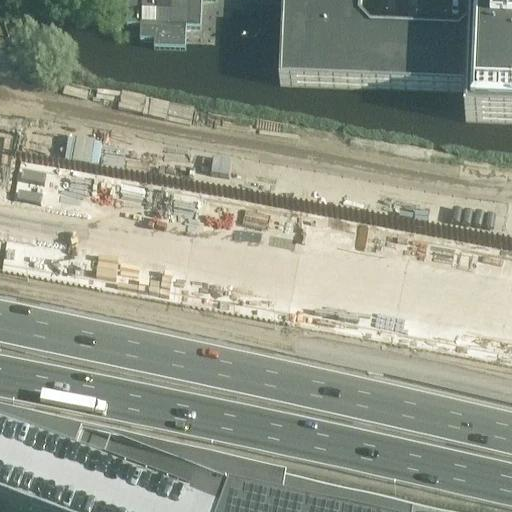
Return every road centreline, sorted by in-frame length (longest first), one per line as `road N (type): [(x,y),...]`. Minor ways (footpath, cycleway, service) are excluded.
road 1 (motorway): [(0,370),(511,482)]
road 2 (motorway): [(511,428),(0,316)]
road 3 (track): [(0,106),(511,205)]
road 4 (motorway): [(511,284),(0,187)]
road 5 (motorway): [(0,298),(511,389)]
